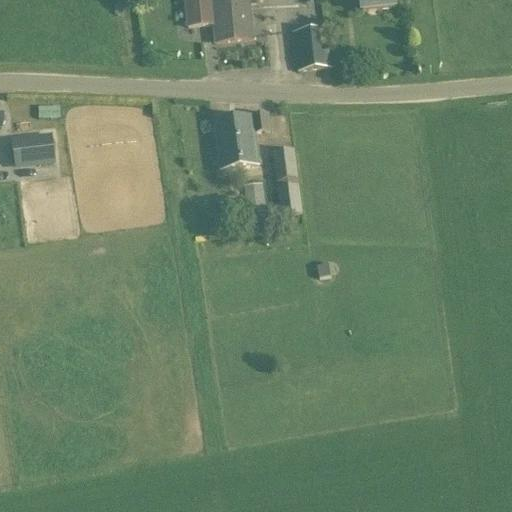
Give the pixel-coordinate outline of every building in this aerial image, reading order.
[(215,47),(253,43),(249,9),(255,8),(254,0),(184,0),(187,28),(212,25),(215,47)] [(395,10),(393,0),(359,0),(362,14),(395,10)] [(330,70),(326,31),(293,35),(298,74),(330,70)] [(266,116),(251,119),(214,123),(221,173),(257,168),(253,136),(269,134),(266,116)] [(14,150),(17,168),(53,164),(51,145),(14,150)] [(272,154),(280,220),(302,217),(294,152),(272,154)] [(247,225),(266,223),(262,187),(243,189),(247,225)]
